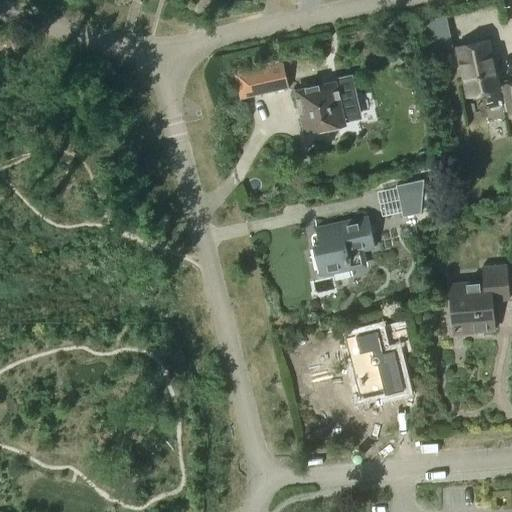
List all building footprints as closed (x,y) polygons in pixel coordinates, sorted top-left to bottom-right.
[(469,95),(500,87),(489,40),(458,47),(469,95)] [(281,65),(236,75),(241,98),(287,88),(281,65)] [(315,85),(296,90),(301,112),(304,111),(308,129),(323,126),(328,130),(339,128),(341,122),(346,121),(341,102),(357,98),(351,75),(336,78),(336,80),(338,86),(316,91),(315,85)] [(403,216),(420,212),(424,179),(397,185),(403,216)] [(450,200),(437,202),(440,214),(452,212),(450,200)] [(320,276),(351,269),(367,266),(364,250),(375,248),(368,216),(315,227),(319,244),(313,245),(320,276)] [(454,332),(495,328),(493,300),(510,298),(507,262),(485,264),(486,280),(450,283),(454,332)] [(412,350),(406,327),(379,334),(378,329),(355,335),(369,391),(383,387),(385,392),(404,387),(396,354),(412,350)]
